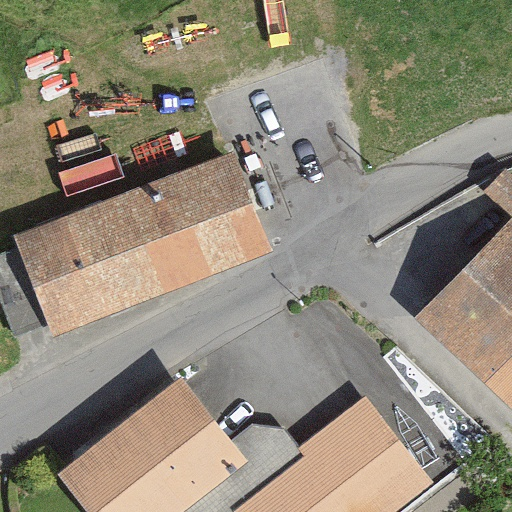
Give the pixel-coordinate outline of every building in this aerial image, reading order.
[(44,324),(265,249),(232,152),(11,228),(44,324)] [(511,218),(414,313),(490,385),(511,361),(511,218)] [(511,361),(490,385),(511,404),(511,361)] [(93,511),(174,511),(249,455),(184,369),(58,465),(93,511)] [(383,511),(430,477),(366,393),(297,445),(308,460),(240,511),(383,511)]
